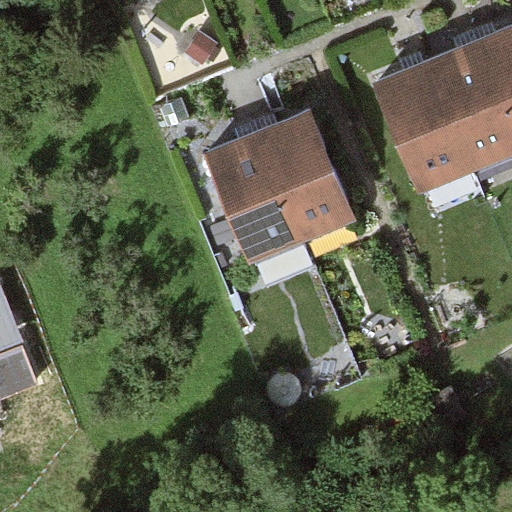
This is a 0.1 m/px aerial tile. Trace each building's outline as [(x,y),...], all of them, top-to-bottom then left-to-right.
[(474,27),(511,113),(511,10),(499,16),(474,27)] [(423,49),(471,159),(511,140),(511,113),(474,27),(449,38),(423,49)] [(422,180),(471,159),(423,49),(398,59),(374,70),(422,180)] [(256,115),(303,228),(358,205),(311,93),(283,104),(256,115)] [(251,250),(303,228),(256,115),(230,126),(204,137),(251,250)]
